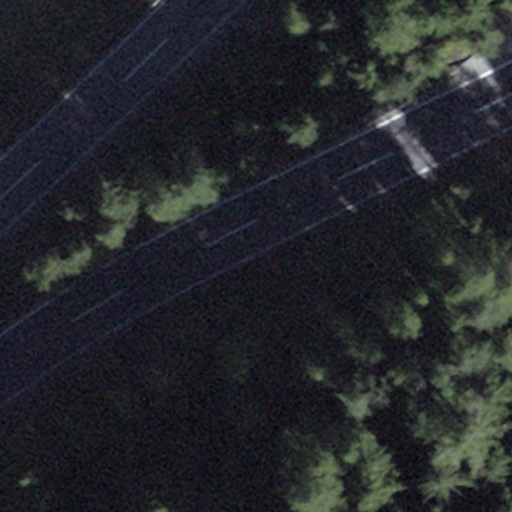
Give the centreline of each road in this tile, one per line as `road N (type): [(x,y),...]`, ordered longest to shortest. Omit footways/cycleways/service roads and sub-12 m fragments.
road 1 (primary): [(511,85),(146,264),(0,361)]
road 2 (primary): [(0,186),(193,0)]
